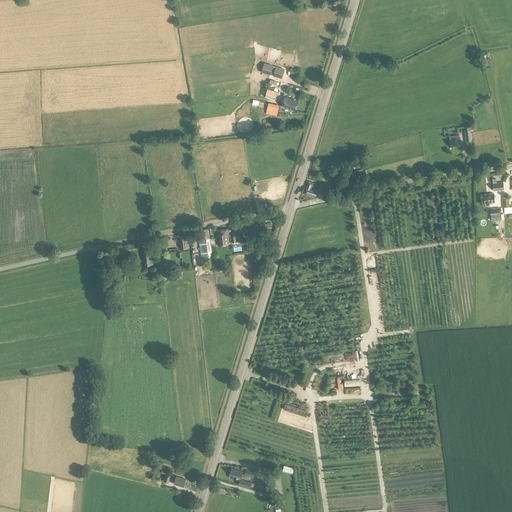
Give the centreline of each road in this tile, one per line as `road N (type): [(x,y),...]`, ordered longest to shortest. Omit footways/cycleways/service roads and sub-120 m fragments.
road 1 (secondary): [(197,511),(288,208)]
road 2 (unclassified): [(0,270),(288,208)]
road 3 (unclassified): [(511,168),(288,208)]
road 4 (secondary): [(288,208),(353,0)]
road 5 (unknown): [(354,195),(373,324),(363,353),(369,396)]
